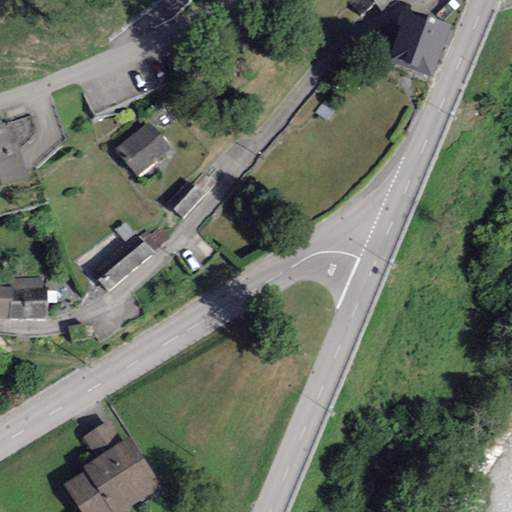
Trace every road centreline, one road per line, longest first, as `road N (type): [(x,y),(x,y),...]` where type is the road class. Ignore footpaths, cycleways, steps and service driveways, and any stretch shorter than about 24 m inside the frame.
road 1 (residential): [(0,330),(55,334),(98,319),(233,184),(344,44),(425,0)]
road 2 (tertiary): [(0,445),(310,255),(328,251),(375,264)]
road 3 (tertiary): [(375,264),(485,0)]
road 4 (tertiary): [(271,511),(375,264)]
road 5 (residential): [(0,92),(24,92),(105,60),(228,0)]
